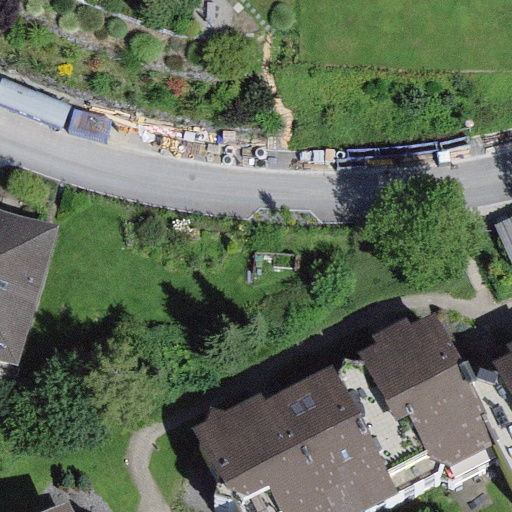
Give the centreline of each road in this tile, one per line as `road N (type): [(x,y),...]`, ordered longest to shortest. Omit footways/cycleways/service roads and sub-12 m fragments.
road 1 (residential): [(0,132),(50,155),(153,183),(240,196),(376,203),(511,179)]
road 2 (residential): [(147,511),(147,438),(405,311),(495,318),(511,312)]
